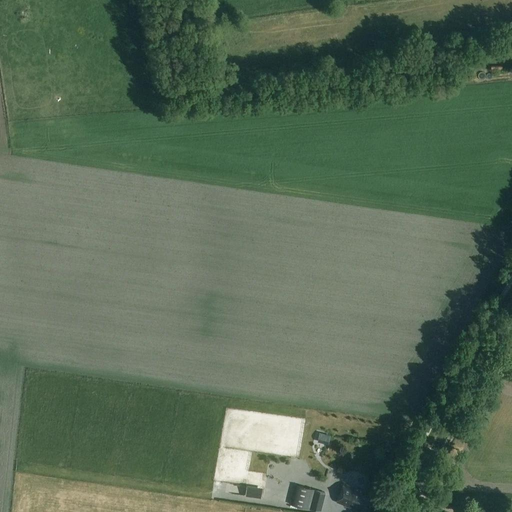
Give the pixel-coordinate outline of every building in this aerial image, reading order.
[(471,46),(468,48),(464,50),(473,64),(480,59),(471,46)] [(293,505),(308,509),(313,489),(298,485),(293,505)] [(367,511),(373,498),(362,494),(363,492),(344,485),(337,503),(350,508),(351,506),(367,511)] [(247,488),(245,497),(260,499),(262,490),(247,488)] [(315,489),(312,501),(310,510),(318,511),(321,511),(327,492),(315,489)]
